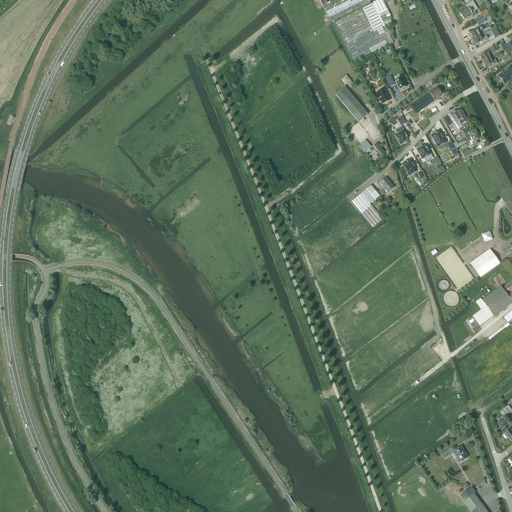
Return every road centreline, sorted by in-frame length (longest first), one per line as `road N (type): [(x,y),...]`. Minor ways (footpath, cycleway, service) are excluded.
road 1 (primary): [(96,0),(31,110),(1,241),(11,377),(67,511)]
road 2 (primary): [(75,511),(38,439),(19,375),(9,241),(38,114),(103,0)]
road 3 (track): [(380,511),(207,60)]
road 4 (residential): [(479,85),(452,101),(380,174)]
